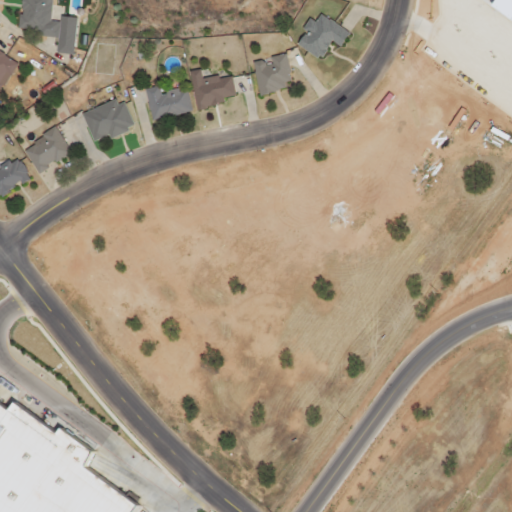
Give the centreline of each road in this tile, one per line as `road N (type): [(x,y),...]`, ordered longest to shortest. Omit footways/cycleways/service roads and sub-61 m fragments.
road 1 (residential): [(0,247),(126,168),(300,120),(349,94),(389,33),(392,0)]
road 2 (residential): [(243,511),(171,454),(94,371),(0,243)]
road 3 (residential): [(309,511),(424,359),(466,329),(511,311)]
